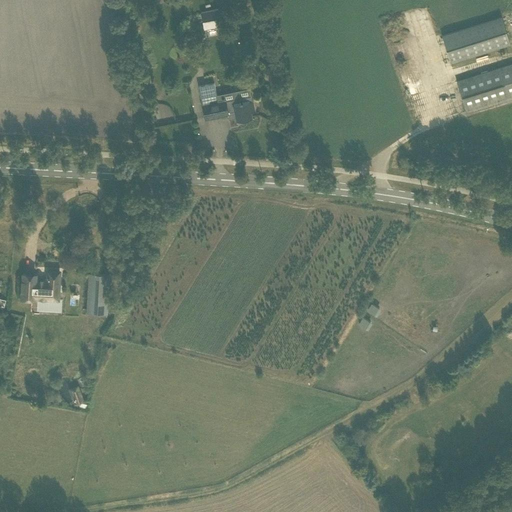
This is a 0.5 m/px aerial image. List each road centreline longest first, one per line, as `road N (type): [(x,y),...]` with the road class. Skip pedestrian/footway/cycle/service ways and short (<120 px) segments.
road 1 (primary): [(511,224),(324,188),(0,167)]
road 2 (track): [(511,308),(336,436),(159,511)]
